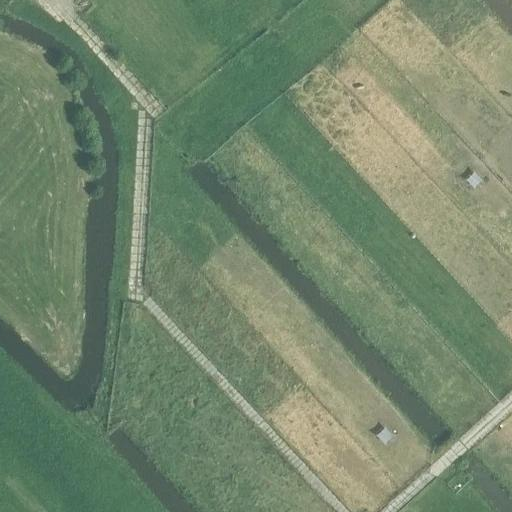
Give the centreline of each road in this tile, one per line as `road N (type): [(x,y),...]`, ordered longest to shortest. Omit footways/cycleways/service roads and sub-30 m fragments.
road 1 (track): [(339,511),(137,289),(149,106),(48,0)]
road 2 (track): [(385,511),(511,396)]
